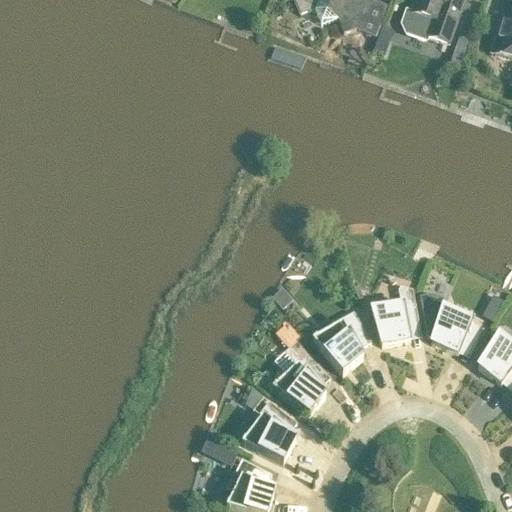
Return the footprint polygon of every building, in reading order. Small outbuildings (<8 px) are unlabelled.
[(295,0),(293,5),(299,21),(315,15),(321,31),(336,24),(343,40),(355,35),(358,28),(362,29),(371,9),(350,0),(295,0)] [(451,0),(415,0),(410,17),(405,15),(400,31),(404,41),(427,49),(428,44),(449,51),(464,8),(450,4),(451,0)] [(511,6),(504,4),(497,30),(503,32),(494,61),(511,66),(511,6)] [(379,31),(371,57),(384,61),(392,35),(379,31)] [(419,335),(414,310),(411,294),(401,291),(397,296),(399,311),(372,316),(370,312),(369,312),(381,354),(410,348),(408,337),(419,335)] [(443,315),(445,310),(442,305),(430,301),(418,303),(427,344),(432,346),(430,351),(457,362),(461,353),(472,358),(481,335),(471,330),(472,327),(443,315)] [(311,347),(342,383),(362,366),(357,357),(370,350),(353,319),(339,327),(341,331),(316,344),(311,347)] [(511,353),(499,343),(501,339),(500,338),(477,374),(500,392),(506,385),(511,390),(511,353)] [(271,396),(309,424),(325,403),(318,396),(330,386),(296,348),(284,359),(297,373),(276,392),(275,391),(271,396)] [(244,446),(243,446),(241,451),(283,472),(295,448),(287,442),(296,430),(268,408),(258,421),(262,424),(244,446)] [(235,496),(228,510),(227,510),(226,511),(269,511),(273,500),(264,496),(271,482),(241,467),(228,492),(235,496)]
